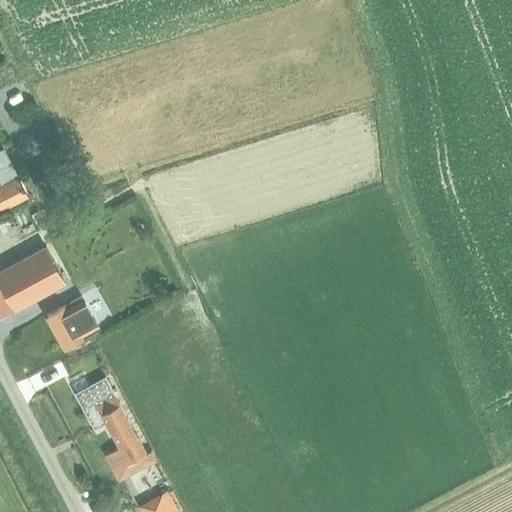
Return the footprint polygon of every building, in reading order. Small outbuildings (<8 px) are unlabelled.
[(76,187),(62,158),(34,172),(46,197),(61,189),(63,194),(76,187)] [(0,187),(0,207),(25,195),(17,179),(0,187)] [(31,213),(38,228),(53,221),(46,205),(31,213)] [(0,269),(0,317),(65,282),(45,245),(0,269)] [(47,314),(65,347),(99,328),(81,295),(47,314)] [(105,377),(75,393),(94,429),(106,422),(119,447),(106,454),(115,470),(146,453),(105,377)] [(176,511),(166,492),(141,505),(144,511),(176,511)]
